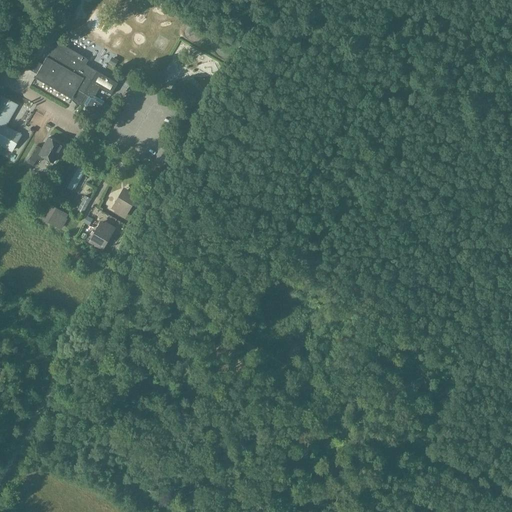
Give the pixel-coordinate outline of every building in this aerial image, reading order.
[(104,36),(107,24),(97,22),(94,34),(104,36)] [(112,30),(107,28),(103,38),(107,40),(112,30)] [(36,74),(35,77),(72,98),(72,97),(81,102),(81,103),(83,104),(84,108),(96,115),(100,113),(103,107),(102,103),(93,98),(98,90),(110,97),(116,85),(82,65),(85,60),(54,43),(42,64),(34,60),(28,69),(36,74)] [(99,52),(96,56),(107,64),(110,60),(99,52)] [(23,70),(18,86),(30,90),(35,74),(23,70)] [(0,97),(0,144),(11,151),(20,135),(5,126),(17,105),(1,96),(0,97)] [(34,115),(29,125),(38,130),(43,119),(34,115)] [(36,145),(26,163),(32,167),(36,159),(40,162),(43,157),(52,163),(62,145),(48,137),(42,149),(36,145)] [(72,162),(60,184),(72,191),(85,169),(72,162)] [(116,212),(122,216),(126,210),(127,211),(134,200),(122,193),(116,203),(115,202),(113,206),(113,207),(113,208),(117,210),(116,212)] [(90,199),(85,196),(77,210),(83,213),(90,199)] [(51,206),(44,218),(54,224),(56,222),(62,226),(65,219),(64,218),(66,215),(65,214),(65,213),(62,211),(61,212),(51,206)] [(98,229),(92,238),(104,245),(110,235),(108,234),(112,227),(105,224),(104,225),(101,223),(100,224),(99,224),(97,227),(98,229)]
